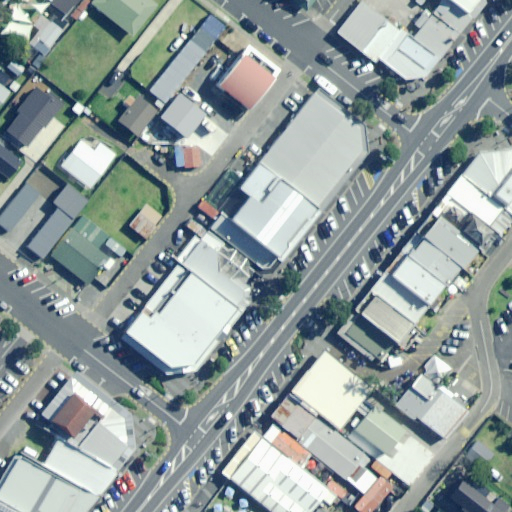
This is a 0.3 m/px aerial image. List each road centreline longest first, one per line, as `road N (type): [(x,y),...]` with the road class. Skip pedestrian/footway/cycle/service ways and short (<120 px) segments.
road 1 (secondary): [(422,142),(193,432)]
road 2 (unclassified): [(193,432),(0,289)]
road 3 (unclassified): [(244,0),(422,142)]
